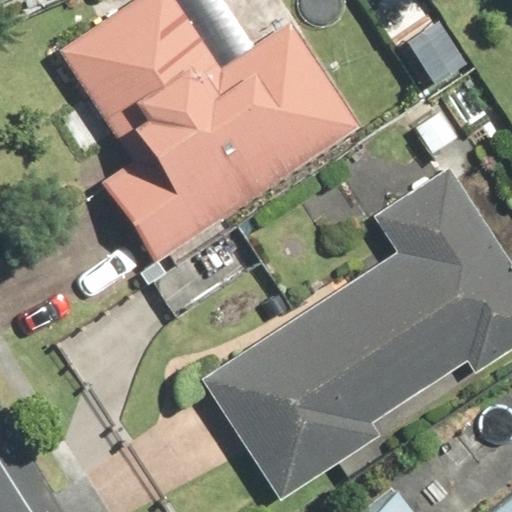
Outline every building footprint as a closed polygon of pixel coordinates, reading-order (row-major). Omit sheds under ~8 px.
[(102,188),(154,265),(362,124),(295,24),(224,72),(175,0),(136,0),(65,49),(141,161),(102,188)] [(416,0),(370,0),(392,35),(425,15),(416,0)] [(467,360),(474,371),(511,346),(511,260),(474,202),(450,166),(374,216),(398,252),(204,379),(282,497),(385,429),(378,418),(467,360)] [(245,229),(152,284),(172,318),(265,263),(245,229)] [(511,511),(511,493),(486,511),(416,511),(402,492),(376,511),(511,511)]
